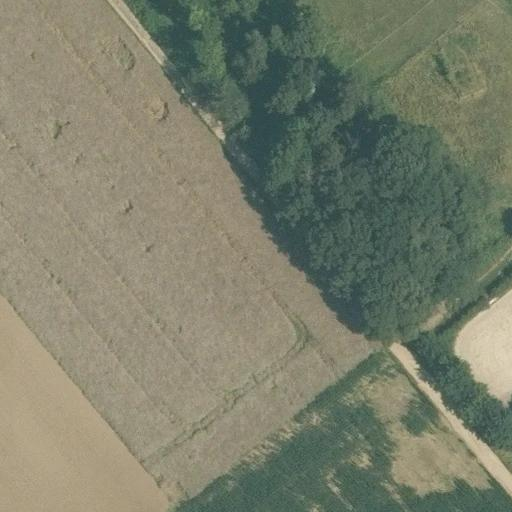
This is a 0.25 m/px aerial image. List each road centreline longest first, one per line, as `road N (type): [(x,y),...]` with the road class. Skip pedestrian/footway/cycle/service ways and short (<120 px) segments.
road 1 (track): [(125,0),(511,476)]
road 2 (track): [(407,353),(511,266)]
